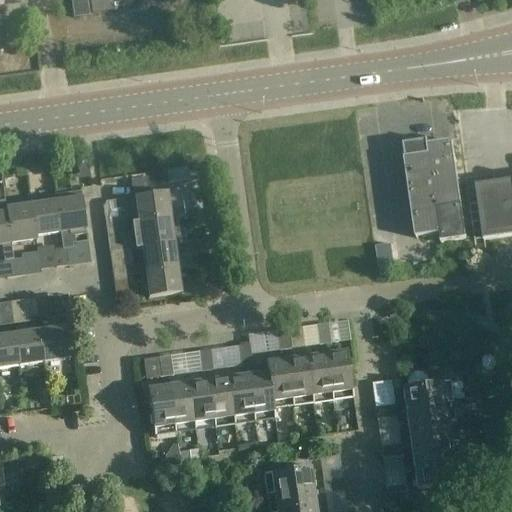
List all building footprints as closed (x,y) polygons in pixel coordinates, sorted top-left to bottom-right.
[(87,0),(70,0),(74,21),(90,18),(87,0)] [(89,0),(91,8),(113,5),(112,0),(89,0)] [(405,160),(417,239),(441,237),(441,245),(467,242),(453,143),(429,146),(429,141),(414,143),(414,144),(405,146),(406,159),(405,160)] [(75,162),(76,168),(81,172),(88,171),(86,160),(75,162)] [(138,225),(178,219),(174,193),(149,197),(147,180),(131,182),(134,199),(138,225)] [(511,181),(475,187),(483,242),(511,237),(511,181)] [(81,194),(55,198),(56,203),(61,237),(63,251),(72,250),(70,235),(87,233),(81,194)] [(55,198),(31,201),(37,244),(38,244),(37,240),(61,237),(56,203),(55,198)] [(6,205),(11,248),(37,244),(31,201),(6,205)] [(0,249),(11,248),(6,205),(0,205),(0,249)] [(105,220),(107,229),(124,227),(122,218),(105,220)] [(138,225),(139,237),(133,237),(135,251),(141,250),(175,245),(181,244),(178,219),(138,225)] [(217,239),(216,226),(205,228),(206,241),(217,239)] [(125,236),(124,227),(107,229),(108,238),(125,236)] [(206,252),(219,250),(217,240),(204,242),(206,252)] [(131,277),(145,275),(179,270),(175,245),(141,250),(143,266),(130,268),(131,277)] [(395,267),(391,246),(376,248),(379,269),(395,267)] [(72,250),(63,251),(65,269),(75,267),(72,250)] [(56,270),(65,269),(63,251),(54,252),(56,270)] [(22,260),(13,261),(16,279),(25,278),(22,260)] [(16,279),(13,261),(5,263),(7,280),(16,279)] [(112,270),(113,279),(131,277),(130,268),(112,270)] [(182,296),(179,270),(145,275),(149,301),(182,296)] [(132,286),(131,277),(113,279),(115,288),(132,286)] [(38,318),(47,317),(44,299),(35,300),(38,318)] [(29,319),(38,318),(35,300),(26,302),(29,319)] [(329,335),(328,325),(316,327),(318,337),(329,335)] [(40,332),(44,365),(71,361),(66,328),(40,332)] [(278,343),(290,341),(288,331),(277,332),(278,343)] [(40,332),(15,335),(20,368),(44,365),(40,332)] [(15,335),(0,336),(0,370),(20,368),(15,335)] [(329,335),(318,337),(319,347),(330,346),(329,335)] [(290,341),(278,343),(279,352),(291,351),(290,341)] [(251,356),(250,347),(238,348),(240,358),(251,356)] [(199,354),(200,364),(212,362),(210,352),(199,354)] [(353,400),(352,389),(347,354),(326,356),(332,403),(353,400)] [(251,356),(240,358),(241,368),(252,366),(251,356)] [(332,403),(326,356),(307,359),(313,405),(332,403)] [(492,372),(495,368),(494,360),(490,357),(485,358),(482,362),(483,370),(487,372),(492,372)] [(159,359),(161,369),(172,367),(171,358),(159,359)] [(307,359),(287,362),(293,408),(313,405),(307,359)] [(213,372),(212,362),(200,364),(201,373),(213,372)] [(293,408),(287,362),(266,365),(267,374),(269,374),(274,411),(293,408)] [(173,377),(172,367),(161,369),(162,379),(173,377)] [(267,374),(248,377),(255,424),(275,421),(274,411),(269,374),(267,374)] [(403,390),(406,411),(452,405),(449,384),(427,387),(426,381),(425,378),(421,375),(417,374),(413,375),(410,377),(407,380),(406,384),(407,389),(403,390)] [(255,424),(248,377),(228,380),(234,427),(255,424)] [(228,380),(209,382),(215,429),(234,427),(228,380)] [(215,429),(209,382),(189,385),(195,432),(215,429)] [(189,385),(169,388),(176,435),(195,432),(189,385)] [(154,438),(176,435),(169,388),(148,391),(154,438)] [(406,411),(408,431),(454,425),(452,405),(406,411)] [(395,407),(385,408),(387,420),(397,418),(395,407)] [(377,421),(387,420),(385,408),(375,409),(377,421)] [(457,444),(454,425),(408,431),(411,451),(457,444)] [(460,464),(457,444),(411,451),(414,471),(460,464)] [(400,446),(391,448),(392,459),(402,458),(400,446)] [(382,461),(392,459),(391,448),(381,449),(382,461)] [(64,458),(51,459),(53,470),(65,468),(64,458)] [(460,464),(414,471),(417,492),(463,485),(460,464)] [(264,477),(267,497),(314,491),(311,470),(264,477)] [(39,483),(47,481),(46,471),(38,472),(39,483)] [(334,494),(344,492),(342,481),(333,482),(334,494)] [(334,494),(333,482),(323,484),(325,495),(334,494)] [(387,489),(388,497),(407,494),(406,486),(387,489)] [(267,497),(269,511),(306,511),(317,511),(314,491),(267,497)]
